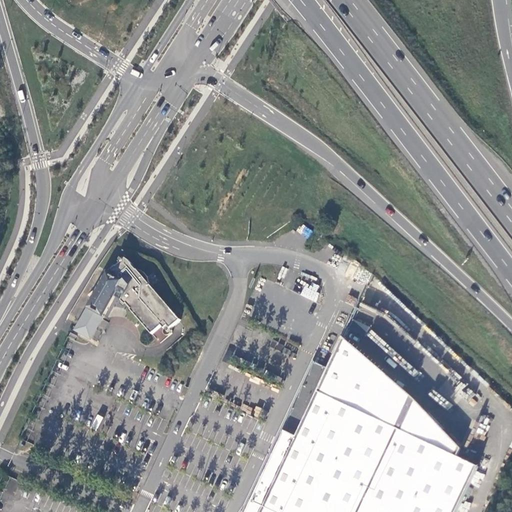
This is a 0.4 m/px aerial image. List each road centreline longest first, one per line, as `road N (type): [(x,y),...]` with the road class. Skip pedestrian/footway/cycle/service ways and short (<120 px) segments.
road 1 (trunk): [(192,67),(322,149),(511,322)]
road 2 (trunk): [(302,0),(511,271)]
road 3 (trunk): [(0,19),(42,179),(35,229),(0,314)]
road 4 (primary): [(138,81),(75,180),(50,251),(0,328)]
road 5 (trunk): [(511,215),(344,0)]
road 6 (primary): [(0,360),(104,199)]
road 7 (primary): [(104,199),(192,67)]
road 8 (trunk): [(26,0),(138,81)]
road 9 (primary): [(156,84),(104,161),(104,199)]
